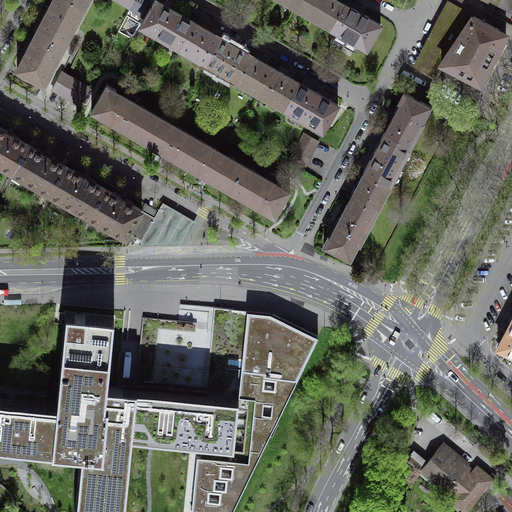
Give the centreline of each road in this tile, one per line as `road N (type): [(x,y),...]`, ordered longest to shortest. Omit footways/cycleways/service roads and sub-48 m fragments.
road 1 (residential): [(279,270),(251,238),(0,97)]
road 2 (secondary): [(279,270),(0,273)]
road 3 (primary): [(504,153),(407,339)]
road 4 (residential): [(194,0),(371,102)]
road 5 (secondary): [(317,511),(407,339)]
road 6 (residential): [(371,102),(279,270)]
road 7 (secondary): [(407,339),(334,288),(279,270)]
road 8 (primary): [(511,437),(407,339)]
